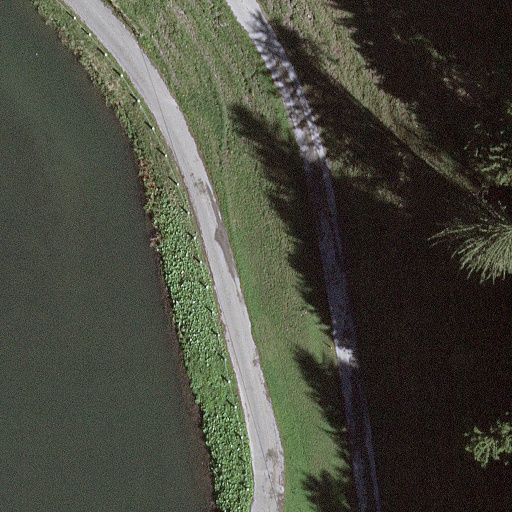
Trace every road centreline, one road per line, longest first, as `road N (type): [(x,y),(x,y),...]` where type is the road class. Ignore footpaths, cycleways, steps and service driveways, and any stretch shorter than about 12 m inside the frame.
road 1 (unclassified): [(81,0),(126,43),(165,101),(203,184),(269,468),(261,511)]
road 2 (unclassified): [(368,511),(331,218),(286,76),(240,0)]
